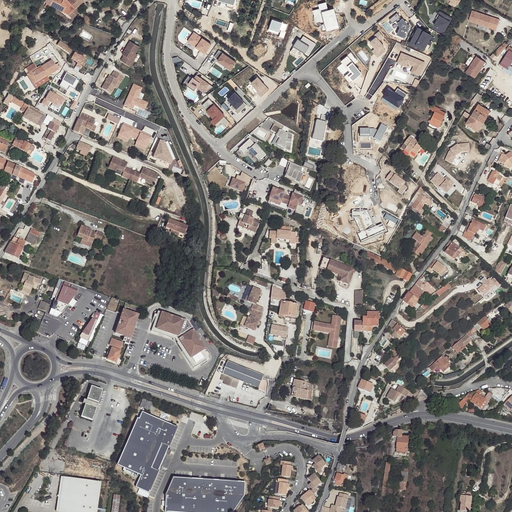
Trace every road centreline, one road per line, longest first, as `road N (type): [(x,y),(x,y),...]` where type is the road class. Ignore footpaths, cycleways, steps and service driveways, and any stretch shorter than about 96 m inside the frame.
road 1 (residential): [(511,122),(458,225),(402,296),(360,368),(339,452)]
road 2 (residential): [(0,254),(97,72),(152,0)]
road 3 (tertiary): [(250,416),(339,439),(417,416)]
road 4 (residential): [(306,67),(345,110),(349,150),(370,167),(375,203)]
road 5 (residential): [(245,443),(255,456),(288,447),(299,457),(299,481),(283,511)]
road 6 (residential): [(216,147),(306,67)]
